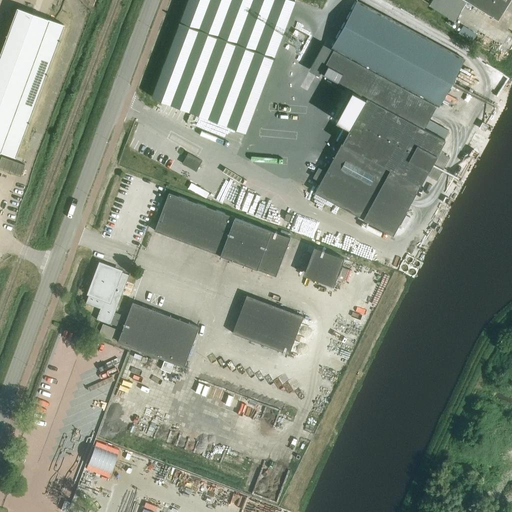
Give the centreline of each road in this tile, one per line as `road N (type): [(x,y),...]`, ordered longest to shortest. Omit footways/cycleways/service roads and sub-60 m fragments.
road 1 (tertiary): [(0,404),(151,0)]
road 2 (unknown): [(357,0),(458,49),(477,78),(402,240),(389,248),(355,237)]
road 3 (unknown): [(214,346),(186,393),(184,412),(251,445),(281,448),(304,429),(308,409),(296,369)]
road 4 (unknown): [(291,202),(330,122),(324,103),(301,84),(299,68),(335,0)]
